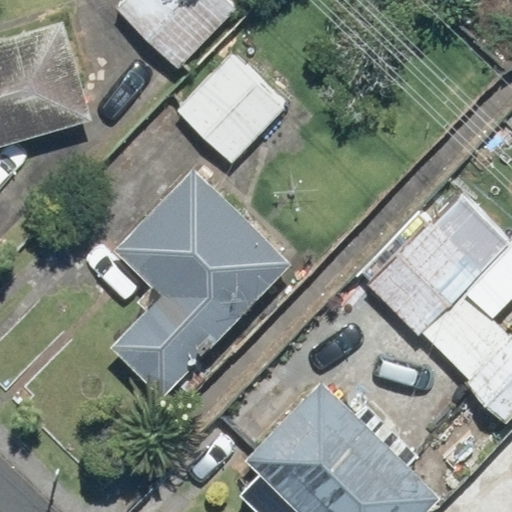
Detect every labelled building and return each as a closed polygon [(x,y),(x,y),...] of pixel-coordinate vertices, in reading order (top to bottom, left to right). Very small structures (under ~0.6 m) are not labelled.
[(235,1),(234,0),(118,0),(177,58),(235,1)] [(0,142),(88,117),(59,19),(0,36),(0,142)] [(180,102),(232,155),(285,103),(233,50),(180,102)] [(106,345),(158,395),(288,260),(189,166),(111,246),(158,291),(106,345)] [(467,377),(463,381),(501,420),(511,408),(511,335),(508,332),(505,334),(459,288),(505,243),(458,194),(370,280),(467,377)] [(417,511),(435,494),(319,380),(242,457),(297,511),(417,511)]
